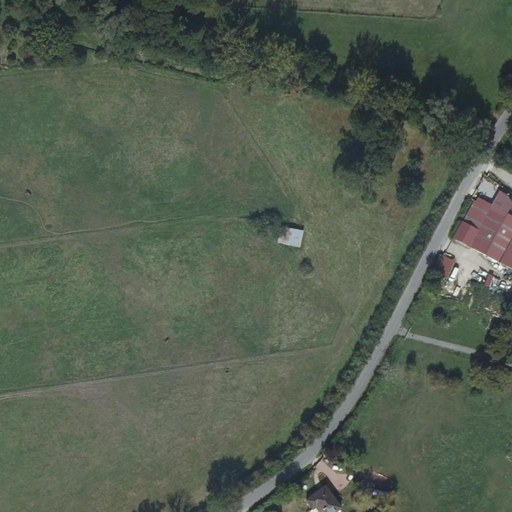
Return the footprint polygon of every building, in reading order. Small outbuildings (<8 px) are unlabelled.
[(481,226),(466,218),(454,239),(470,247),(481,226)] [(511,224),(509,223),(491,258),(511,269),(511,224)] [(300,249),(304,231),(280,227),(277,244),(300,249)] [(434,274),(446,281),(455,264),(443,257),(434,274)] [(322,490),(302,505),(306,511),(312,511),(315,510),(316,511),(337,511),(338,511),(322,490)]
